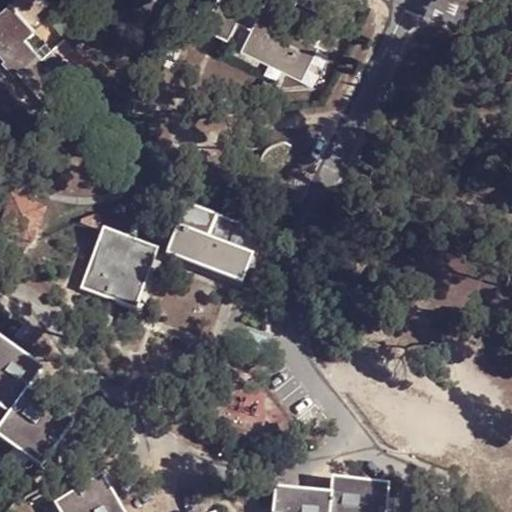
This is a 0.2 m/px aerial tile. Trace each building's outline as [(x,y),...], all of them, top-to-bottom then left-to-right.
[(12,0),(8,0),(0,6),(0,56),(42,104),(74,75),(48,45),(40,53),(24,33),(34,26),(12,0)] [(261,0),(240,44),(295,70),(322,14),(302,4),(289,29),(278,23),(287,0),(261,0)] [(52,1),(42,11),(66,37),(75,28),(52,1)] [(11,197),(0,219),(0,225),(32,237),(41,210),(11,197)] [(250,290),(262,261),(267,263),(277,240),(189,203),(168,255),(250,290)] [(82,288),(137,310),(157,250),(103,229),(82,288)] [(45,371),(0,339),(0,405),(13,415),(2,429),(43,461),(72,423),(30,391),(45,371)] [(121,511),(100,476),(59,501),(65,511),(121,511)] [(383,511),(387,487),(332,481),(330,497),(327,511),(383,511)] [(271,511),(327,511),(330,497),(274,490),(271,511)]
